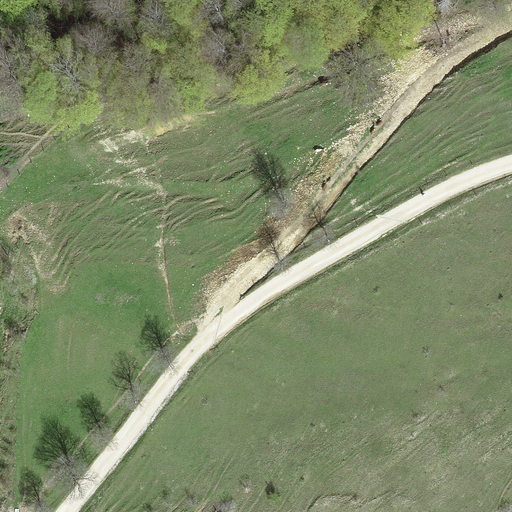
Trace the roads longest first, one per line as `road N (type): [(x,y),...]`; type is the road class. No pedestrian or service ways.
road 1 (track): [(64,511),(226,320),(410,209),(511,163)]
road 2 (track): [(205,337),(227,302),(427,78),(511,17)]
